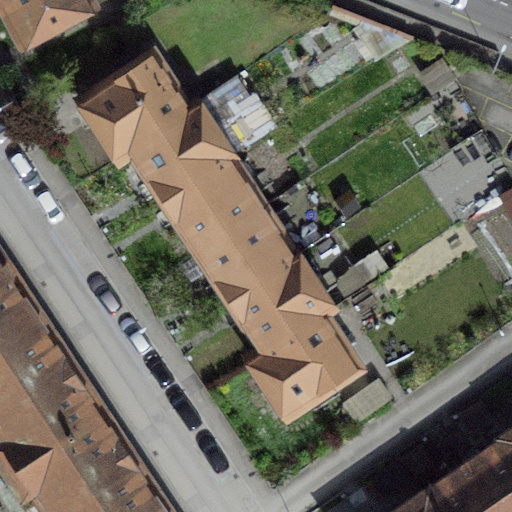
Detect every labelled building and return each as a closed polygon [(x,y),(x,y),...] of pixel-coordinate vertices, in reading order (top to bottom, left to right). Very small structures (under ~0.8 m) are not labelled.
[(104,0),(3,0),(0,2),(0,9),(32,65),(115,19),(104,0)] [(171,43),(79,100),(114,156),(206,99),(171,43)] [(206,99),(114,156),(149,213),(241,156),(206,99)] [(241,156),(149,213),(184,269),(276,213),(241,156)] [(276,213),(184,269),(220,326),(311,269),(276,213)] [(13,263),(0,271),(0,390),(68,347),(13,263)] [(311,269),(220,326),(255,382),(346,326),(311,269)] [(346,326),(255,382),(290,439),(381,382),(346,326)] [(68,347),(0,390),(0,452),(27,493),(123,431),(68,347)] [(175,511),(123,431),(27,493),(38,511),(175,511)] [(511,511),(511,449),(479,473),(504,511),(511,511)] [(504,511),(479,473),(421,511),(504,511)]
